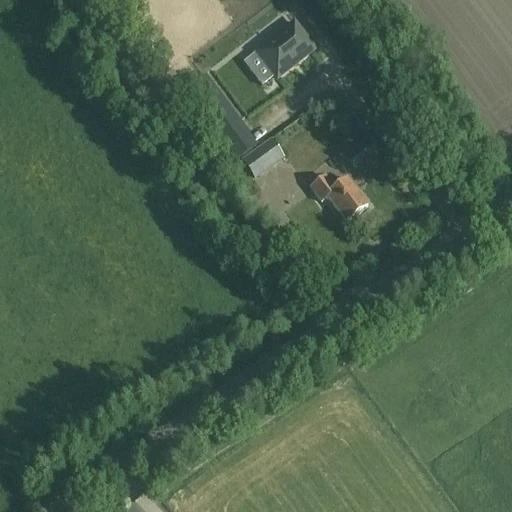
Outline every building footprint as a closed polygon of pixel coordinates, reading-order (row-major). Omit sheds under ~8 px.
[(277,81),(314,51),(294,25),(256,54),(277,81)] [(203,78),(182,94),(215,140),(237,124),(203,78)] [(255,164),(274,192),(309,168),(290,140),(255,164)] [(347,182),(336,191),(326,178),(309,191),(319,203),(326,199),(346,225),(367,208),(347,182)] [(323,207),(309,210),(313,226),(327,223),(323,207)]
